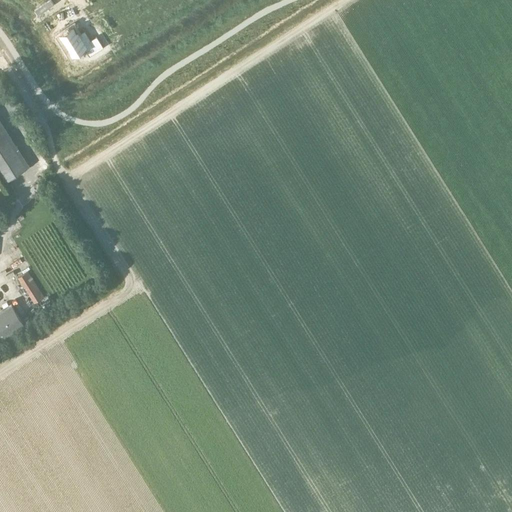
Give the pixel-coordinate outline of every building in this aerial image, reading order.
[(109,4),(95,13),(109,36),(124,26),(122,24),(135,16),(127,4),(114,12),(109,4)] [(72,28),(60,35),(73,56),(84,48),(89,56),(103,47),(96,36),(90,39),(83,28),(82,28),(84,30),(76,35),(72,28)] [(0,172),(5,181),(26,168),(0,126),(0,172)] [(24,220),(32,211),(27,205),(18,215),(24,220)] [(34,302),(43,297),(27,271),(18,277),(34,302)] [(76,271),(66,279),(70,285),(81,277),(76,271)] [(0,341),(25,325),(11,304),(0,311),(0,341)]
